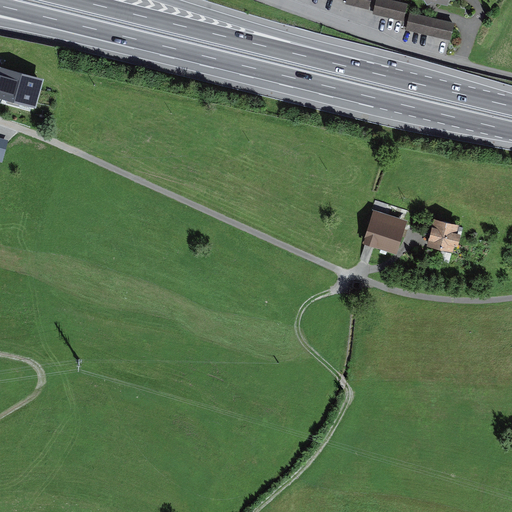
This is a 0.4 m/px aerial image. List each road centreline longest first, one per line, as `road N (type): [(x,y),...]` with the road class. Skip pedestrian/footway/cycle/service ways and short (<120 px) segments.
road 1 (unclassified): [(0,124),(384,288),(511,298)]
road 2 (motorway): [(150,42),(511,131)]
road 3 (track): [(346,275),(313,297),(296,329),(349,401),(316,453),(255,511)]
road 4 (motorway): [(370,72),(75,0)]
road 5 (motorway): [(370,72),(346,52),(165,0)]
road 6 (motorway): [(0,22),(121,50),(150,42)]
road 7 (motorway): [(0,6),(150,42)]
road 8 (motorway): [(511,106),(370,72)]
